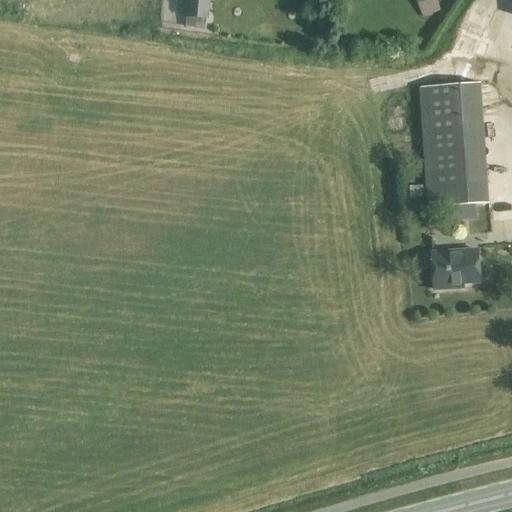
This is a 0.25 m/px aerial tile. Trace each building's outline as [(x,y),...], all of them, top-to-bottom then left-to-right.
[(208,21),(208,0),(184,0),(183,19),(208,21)] [(441,12),(436,0),(419,0),(417,1),(423,19),(441,12)] [(482,85),(420,89),(428,209),(490,205),(482,85)] [(424,196),(424,185),(403,186),(404,197),(424,196)] [(481,284),(479,252),(432,255),(435,291),(453,290),(453,286),(481,284)]
